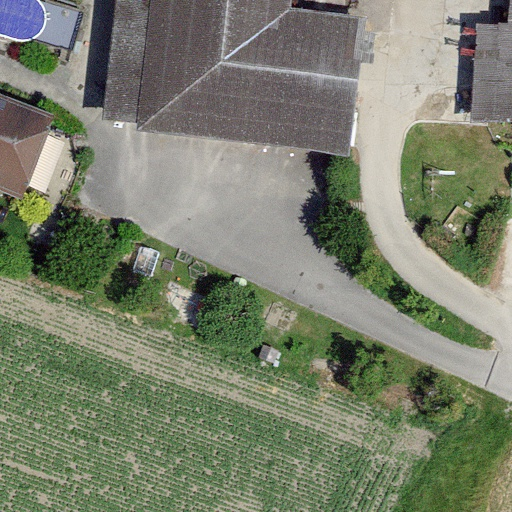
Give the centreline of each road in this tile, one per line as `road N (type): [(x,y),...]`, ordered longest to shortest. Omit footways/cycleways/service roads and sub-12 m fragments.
road 1 (unknown): [(41,132),(157,187),(260,264),(399,350),(444,365),(511,358)]
road 2 (unknown): [(511,344),(407,281),(371,217),(367,175),(383,0)]
